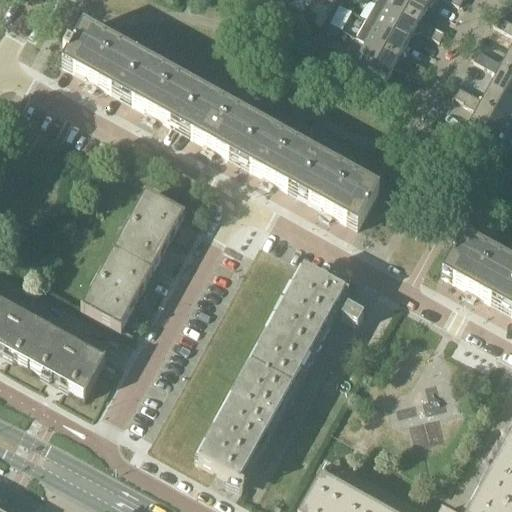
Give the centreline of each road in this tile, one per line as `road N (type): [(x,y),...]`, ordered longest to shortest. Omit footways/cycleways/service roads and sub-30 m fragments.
road 1 (residential): [(196,511),(119,468),(107,436),(234,205)]
road 2 (residential): [(234,205),(511,356)]
road 3 (residential): [(0,73),(234,205)]
road 4 (residential): [(419,121),(486,0)]
